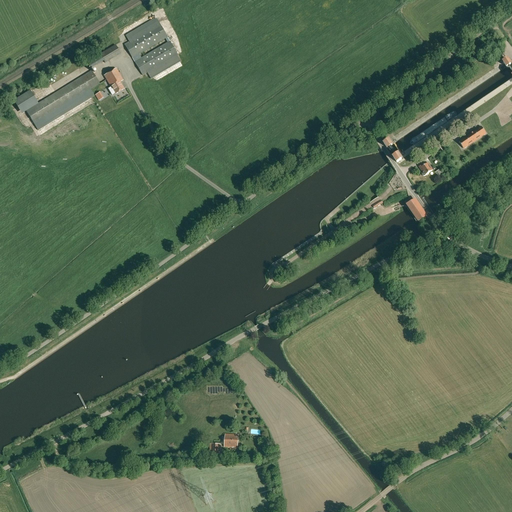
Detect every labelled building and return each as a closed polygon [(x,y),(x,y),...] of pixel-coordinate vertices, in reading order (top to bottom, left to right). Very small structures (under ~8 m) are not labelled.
[(160,24),(124,44),(135,62),(142,58),(139,54),(168,37),(160,24)] [(142,58),(135,62),(142,76),(178,55),(170,42),(142,58)] [(105,63),(120,53),(115,45),(100,54),(105,63)] [(89,67),(101,59),(99,55),(86,62),(89,67)] [(508,58),(502,63),(505,68),(511,63),(508,58)] [(122,84),(121,85),(120,82),(123,81),(116,69),(104,76),(111,88),(112,88),(115,94),(124,89),(123,89),(124,88),(122,84)] [(92,71),(26,111),(36,127),(92,94),(90,90),(100,84),(92,71)] [(482,127),(459,142),(463,149),(486,133),(482,127)] [(389,139),(383,144),(387,150),(394,146),(389,139)] [(398,153),(392,157),(396,164),(403,159),(398,153)] [(419,167),(423,172),(422,173),(422,174),(422,175),(423,176),(424,176),(425,176),(433,171),(428,163),(423,167),(422,165),(421,165),(420,166),(419,167)] [(441,181),(446,178),(444,176),(445,175),(443,173),(441,175),(438,171),(435,173),(438,177),(439,179),(441,181)] [(427,216),(416,199),(406,205),(418,223),(427,216)] [(381,201),(373,207),(375,209),(383,204),(381,201)] [(225,434),(224,447),(238,448),(238,435),(225,434)] [(221,449),(221,444),(210,444),(210,454),(221,454),(221,449)]
